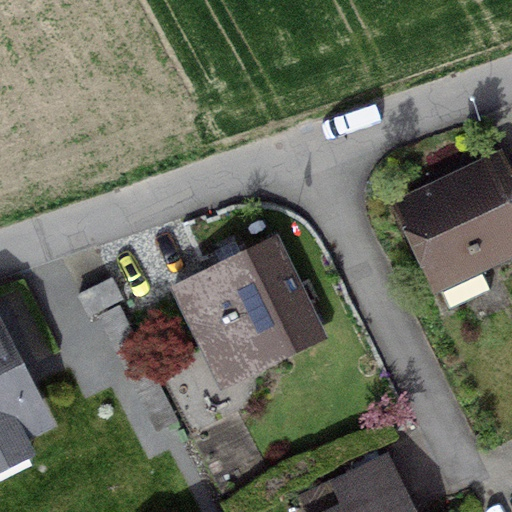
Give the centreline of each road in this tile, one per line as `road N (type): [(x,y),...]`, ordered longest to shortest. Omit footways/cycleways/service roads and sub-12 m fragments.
road 1 (residential): [(320,139),(472,468)]
road 2 (residential): [(320,139),(0,246)]
road 3 (residential): [(511,71),(320,139)]
